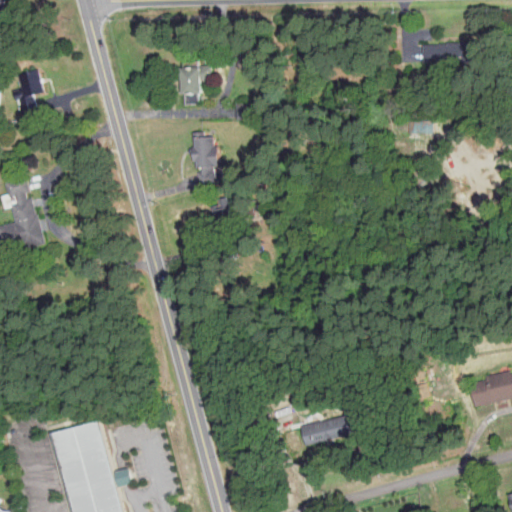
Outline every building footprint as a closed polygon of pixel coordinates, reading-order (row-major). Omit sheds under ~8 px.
[(0,0),(8,0),(0,17),(0,0)] [(428,44),(488,43),(488,62),(428,63),(428,44)] [(188,68),(204,68),(204,66),(216,65),(217,80),(208,81),(209,94),(189,95),(188,68)] [(43,115),(38,95),(48,93),(43,69),(22,74),(25,88),(18,90),(20,99),(22,99),(27,119),(43,115)] [(241,103),(258,103),(258,119),(241,119),(241,103)] [(434,133),(434,120),(411,120),(411,133),(434,133)] [(198,132),(207,132),(208,138),(219,137),(220,146),(224,145),(226,166),(201,168),(198,132)] [(32,199),(30,193),(35,192),(31,176),(10,182),(14,196),(20,194),(22,201),(32,199)] [(234,196),(245,249),(228,252),(217,200),(234,196)] [(41,215),(37,197),(32,199),(22,201),(14,204),(19,221),(41,215)] [(49,244),(41,215),(19,221),(1,226),(7,250),(27,244),(28,249),(49,244)] [(511,397),(475,405),(469,378),(511,369),(511,397)] [(131,511),(82,511),(58,423),(104,410),(118,461),(133,457),(137,473),(123,477),(131,511)] [(306,424),(354,412),(359,432),(311,444),(306,424)]
